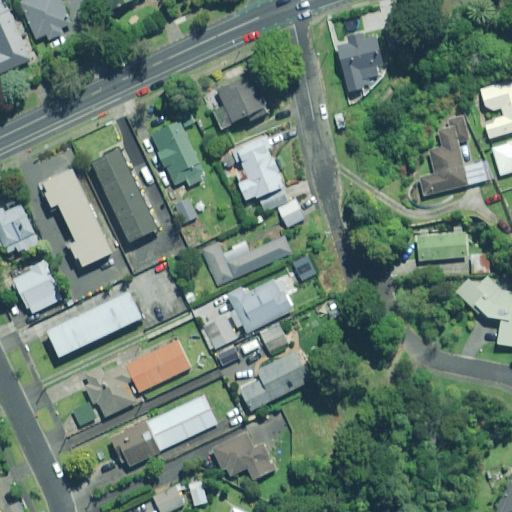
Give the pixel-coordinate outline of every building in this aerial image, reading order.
[(3,0),(0,0),(0,74),(30,61),(3,0)] [(66,17),(59,0),(27,0),(21,3),(35,41),(46,36),(48,42),(64,36),(61,28),(67,26),(64,18),(66,17)] [(135,0),(95,0),(97,2),(101,0),(105,0),(111,12),(135,0)] [(347,39),(349,44),(336,47),(349,94),(365,90),(362,81),(388,74),(378,37),(362,41),(360,35),(347,39)] [(266,109),(252,77),(217,92),(224,107),(213,112),(220,129),(266,109)] [(511,80),(479,91),(486,113),(500,109),(503,117),(483,123),(488,140),(511,133),(511,80)] [(422,198),(467,186),(490,181),(485,161),(462,167),(457,144),(469,141),(462,116),(446,120),(448,128),(436,131),(441,148),(427,152),(433,174),(417,178),(422,198)] [(205,180),(181,123),(150,135),(172,187),(186,181),(188,187),(205,180)] [(268,151),(270,150),(266,138),(231,151),(240,173),(234,175),(245,202),(256,197),(263,213),(288,204),(277,174),(279,173),(274,160),(272,161),(268,151)] [(511,141),(506,143),(506,145),(492,149),(500,176),(511,172),(511,141)] [(157,231),(120,151),(92,164),(129,244),(157,231)] [(43,185),(47,194),(45,194),(52,208),(54,208),(58,206),(76,244),(70,246),(80,269),(111,255),(71,171),(43,185)] [(188,200),(173,207),(183,226),(197,219),(188,200)] [(304,221),(295,202),(277,210),(286,229),(304,221)] [(38,246),(21,205),(3,213),(2,210),(0,211),(0,248),(5,260),(38,246)] [(467,265),(465,234),(416,238),(418,262),(451,260),(452,267),(467,265)] [(291,255),(284,237),(226,262),(218,243),(200,251),(216,288),(291,255)] [(29,309),(32,314),(60,301),(43,263),(29,270),(31,272),(13,280),(27,310),(29,309)] [(511,348),(511,283),(495,281),(488,274),(476,286),(469,280),(455,294),(484,323),(488,319),(500,321),(496,346),(511,348)] [(235,312),(229,315),(237,330),(243,327),(247,335),(294,311),(278,279),(244,296),(240,289),(227,296),(235,312)] [(141,320),(129,294),(46,333),(59,359),(141,320)] [(237,339),(226,316),(199,330),(210,353),(237,339)] [(290,344),(279,324),(258,335),(269,355),(290,344)] [(180,339),(128,361),(137,381),(142,392),(193,369),(180,339)] [(238,359),(233,348),(217,356),(222,367),(238,359)] [(314,382),(300,352),(256,372),(260,380),(239,389),(249,412),(314,382)] [(106,415),(138,401),(130,384),(137,381),(128,361),(107,371),(104,364),(87,372),(91,381),(86,383),(96,404),(100,402),(106,415)] [(161,452),(217,425),(202,396),(147,424),(145,420),(110,438),(126,470),(161,452)] [(97,420),(89,404),(72,412),(80,428),(97,420)] [(246,433),(211,450),(222,471),(224,470),(228,479),(247,470),(252,482),(274,471),(262,445),(254,448),(246,433)] [(511,511),(511,482),(496,511),(511,511)] [(207,504),(201,483),(189,486),(195,507),(207,504)] [(171,511),(184,505),(175,488),(153,499),(159,511),(171,511)]
